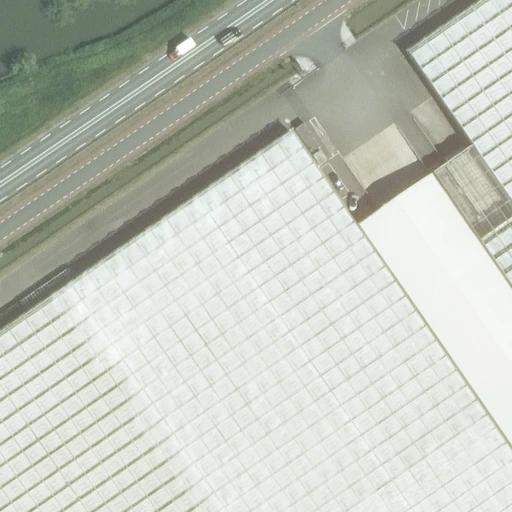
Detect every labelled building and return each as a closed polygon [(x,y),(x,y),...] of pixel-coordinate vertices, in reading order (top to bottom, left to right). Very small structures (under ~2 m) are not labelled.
[(511,0),(482,0),(404,54),(470,150),(511,210),(511,0)] [(303,126),(293,133),(309,156),(319,149),(303,126)] [(290,135),(0,335),(0,511),(511,511),(511,456),(355,229),(290,135)] [(511,210),(470,150),(355,229),(511,456),(511,210)] [(320,152),(311,157),(318,168),(327,163),(320,152)]
